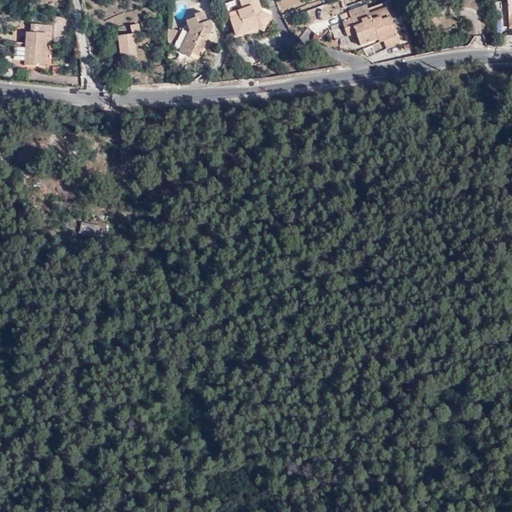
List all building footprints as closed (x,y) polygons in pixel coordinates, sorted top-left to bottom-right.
[(226,0),(231,14),(241,11),(239,6),(235,7),(232,0),(226,0)] [(241,11),(231,14),(237,31),(259,23),(263,25),(270,11),(262,8),(259,0),(232,0),(235,7),(239,6),(241,11)] [(367,7),(376,36),(378,40),(381,38),(384,46),(398,42),(385,2),(367,7)] [(359,42),(376,36),(367,7),(366,3),(348,9),(351,17),(342,19),(346,32),(354,29),(359,42)] [(182,44),(192,49),(195,44),(201,47),(207,36),(205,34),(208,28),(210,29),(212,23),(209,17),(207,18),(204,8),(194,12),(196,15),(187,18),(190,28),(182,44)] [(339,12),(342,19),(351,17),(348,9),(339,12)] [(121,34),(122,41),(122,53),(123,58),(139,57),(137,33),(142,32),(141,24),(134,24),(134,33),(121,34)] [(31,33),(26,33),(25,66),(45,66),(46,33),(46,25),(31,25),(31,33)] [(122,53),(122,41),(112,42),(112,53),(122,53)] [(190,53),(192,49),(182,44),(179,47),(190,53)] [(79,232),(100,232),(100,222),(80,222),(79,232)]
